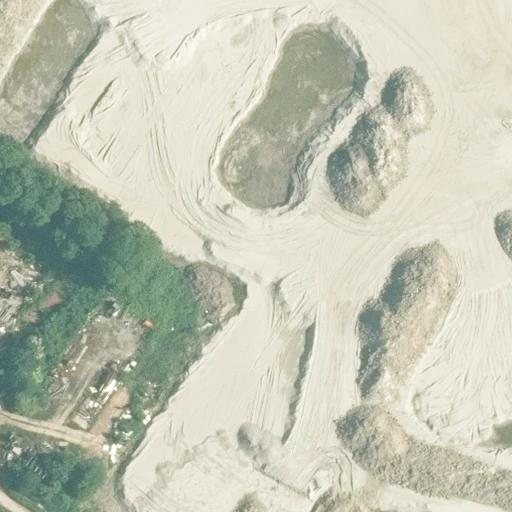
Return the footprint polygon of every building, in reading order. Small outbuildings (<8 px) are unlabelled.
[(68,0),(67,0),(56,17),(85,37),(97,19),(68,0)] [(265,0),(246,0),(239,8),(263,29),(261,32),(270,40),(275,34),(266,26),(279,11),(265,0)] [(319,0),(327,11),(319,17),(324,26),(333,20),(330,16),(353,0),(319,0)] [(367,0),(353,0),(330,16),(333,20),(345,38),(343,39),(343,40),(377,18),(379,17),(367,0)] [(511,0),(495,0),(486,7),(498,26),(511,16),(511,0)] [(239,8),(224,26),(249,46),(246,50),(255,57),(260,51),(251,43),(261,32),(263,29),(239,8)] [(56,17),(45,34),(74,53),(85,37),(56,17)] [(377,18),(343,40),(346,44),(355,58),(347,64),(352,72),(361,67),(358,62),(392,40),(377,18)] [(224,26),(210,43),(234,64),(231,67),(240,75),(246,68),(237,61),(246,50),(249,46),(224,26)] [(45,34),(34,51),(63,70),(74,53),(45,34)] [(392,40),(358,62),(361,67),(370,81),(362,86),(367,95),(376,89),(373,85),(407,63),(392,40)] [(196,60),(195,60),(219,81),(219,82),(218,82),(216,84),(226,92),(231,86),(222,78),(231,67),(234,64),(210,43),(196,60)] [(34,51),(22,67),(51,87),(63,70),(34,51)] [(194,58),(178,76),(203,97),(200,100),(209,108),(214,102),(205,94),(217,80),(218,82),(219,82),(219,81),(195,60),(196,60),(194,58)] [(407,63),(373,85),(376,89),(385,103),(377,109),(382,118),(391,112),(388,108),(421,86),(407,63)] [(22,67),(11,84),(40,104),(51,87),(22,67)] [(178,76),(164,94),(188,114),(185,118),(194,125),(200,119),(191,111),(200,100),(203,97),(178,76)] [(11,84),(0,100),(0,101),(29,121),(40,104),(11,84)] [(421,86),(388,108),(391,112),(403,131),(437,109),(421,86)] [(164,94),(149,111),(173,132),(170,135),(180,143),(185,136),(176,129),(185,118),(188,114),(164,94)] [(0,101),(0,125),(18,137),(29,121),(0,101)] [(511,103),(494,116),(511,139),(511,103)] [(149,111),(134,129),(158,150),(170,135),(173,132),(149,111)] [(511,139),(494,116),(476,130),(498,158),(511,147),(511,139)] [(0,125),(0,149),(6,154),(18,137),(0,125)] [(352,131),(328,146),(351,180),(374,164),(369,156),(360,144),(352,131)] [(367,139),(360,144),(369,156),(375,152),(367,139)] [(208,171),(203,178),(226,194),(249,161),(226,145),(225,146),(217,158),(208,171)] [(328,146),(306,161),(328,195),(351,180),(328,146)] [(375,152),(369,156),(374,164),(376,168),(377,169),(384,164),(375,152)] [(210,154),(201,167),(208,171),(217,158),(210,154)] [(249,161),(226,194),(250,210),(254,204),(277,219),(277,189),(268,183),(272,177),(249,161)] [(277,189),(277,219),(300,204),(304,210),(328,195),(306,161),(282,177),(286,183),(277,189)] [(472,283),(457,302),(490,327),(505,309),(472,283)] [(457,302),(443,320),(476,346),(490,327),(457,302)] [(404,386),(378,419),(397,434),(422,401),(404,386)] [(422,401),(397,434),(416,449),(441,416),(422,401)]
